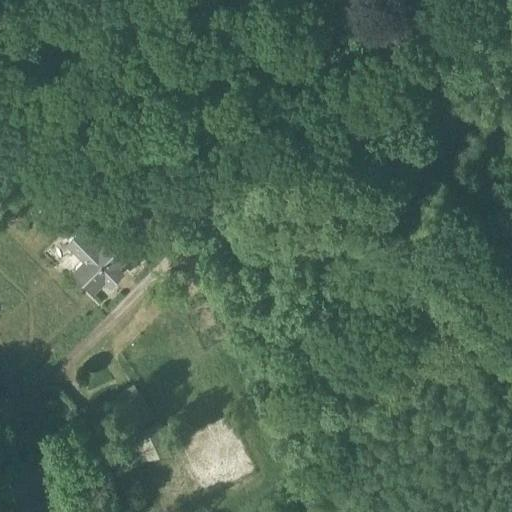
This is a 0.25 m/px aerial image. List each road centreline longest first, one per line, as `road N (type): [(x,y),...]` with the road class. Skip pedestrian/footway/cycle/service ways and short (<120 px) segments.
road 1 (track): [(511,315),(412,213),(380,198),(242,179)]
road 2 (track): [(0,115),(148,225),(206,216)]
